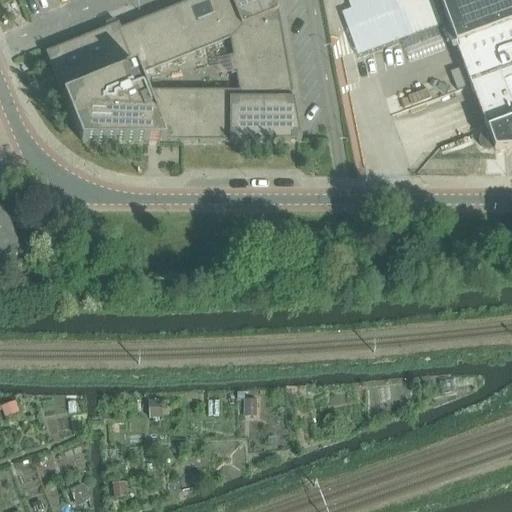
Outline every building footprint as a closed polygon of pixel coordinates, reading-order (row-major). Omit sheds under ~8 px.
[(301,142),(276,0),(194,0),(121,30),(119,24),(46,53),(59,86),(82,142),(148,142),(183,142),(301,142)] [(511,0),(438,0),(455,44),(471,86),(487,126),(489,132),(483,134),(480,138),(479,143),(481,147),(485,150),(490,151),(496,149),(496,150),(507,149),(511,149),(511,0)] [(462,68),(450,73),(457,91),(469,87),(462,68)] [(0,234),(19,229),(11,201),(0,204),(0,234)] [(257,399),(244,399),(244,416),(257,416),(257,399)] [(15,401),(1,405),(5,417),(19,412),(15,401)] [(76,401),(67,401),(68,413),(78,413),(76,401)] [(163,401),(149,401),(150,419),(163,419),(163,401)] [(276,437),(267,438),(268,448),(276,448),(276,437)] [(126,483),(112,484),(114,499),(127,497),(126,483)] [(83,484),(70,489),(76,506),(89,501),(83,484)]
